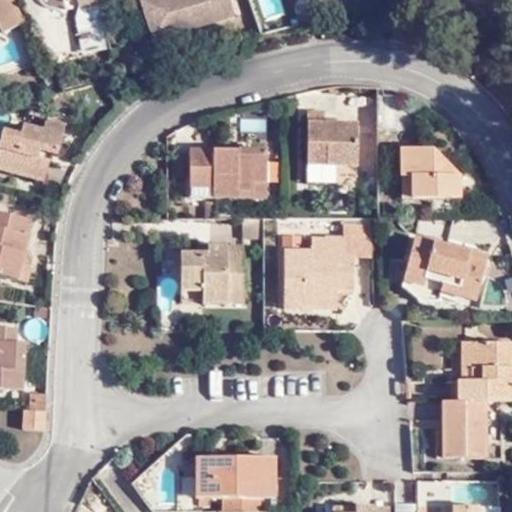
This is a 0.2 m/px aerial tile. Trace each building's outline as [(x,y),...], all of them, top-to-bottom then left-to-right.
[(0,0),(0,19),(4,28),(24,19),(16,0),(0,0)] [(167,35),(157,0),(143,0),(155,39),(167,35)] [(157,0),(167,35),(237,14),(232,0),(157,0)] [(101,3),(73,8),(82,56),(110,50),(101,3)] [(66,98),(51,102),(54,115),(69,112),(66,98)] [(310,164),(360,164),(358,118),(339,119),(327,119),(327,110),(326,106),(309,106),(310,164)] [(338,111),(327,110),(327,119),(339,119),(338,111)] [(54,153),(62,126),(44,121),(39,134),(20,128),(18,137),(5,134),(0,150),(0,169),(34,179),(38,164),(43,150),(54,153)] [(464,200),(465,176),(429,145),(407,144),(406,173),(417,174),(417,195),(418,199),(464,200)] [(257,180),(271,181),(270,145),(191,145),(192,183),(215,183),(216,195),(239,195),(239,187),(257,187),(257,180)] [(34,179),(31,186),(41,189),(47,167),(38,164),(34,179)] [(360,173),(360,164),(310,164),(311,173),(360,173)] [(34,179),(0,169),(0,177),(31,186),(34,179)] [(417,174),(406,173),(407,195),(417,195),(417,174)] [(271,195),(271,181),(257,180),(257,187),(239,187),(239,195),(271,195)] [(193,195),(216,195),(215,183),(192,183),(193,195)] [(0,270),(28,278),(32,262),(30,262),(23,260),(26,249),(35,215),(0,206),(0,270)] [(248,237),(269,238),(269,217),(248,217),(248,237)] [(309,297),(340,296),(341,288),(358,288),(356,253),(373,253),(374,227),(369,221),(347,220),(346,237),(315,238),(315,248),(285,248),(287,308),(309,309),(309,297)] [(487,296),(487,234),(411,234),(409,291),(431,302),(432,284),(451,283),(450,296),(487,296)] [(205,243),(205,255),(217,256),(218,244),(205,243)] [(237,292),(252,292),(252,244),(218,244),(217,256),(205,255),(190,255),(189,290),(208,290),(208,299),(208,305),(237,306),(237,292)] [(26,249),(23,260),(30,262),(33,251),(26,249)] [(189,298),(208,299),(208,290),(189,290),(189,298)] [(251,306),(252,292),(237,292),(237,306),(251,306)] [(340,307),(340,296),(309,297),(309,309),(340,307)] [(0,386),(17,388),(22,343),(17,343),(19,335),(12,334),(12,328),(0,326),(0,386)] [(454,397),(488,397),(511,396),(511,341),(461,341),(462,369),(470,369),(470,380),(450,380),(450,397),(454,397)] [(30,406),(47,407),(48,389),(31,388),(30,406)] [(450,397),(442,397),(442,456),(453,456),(454,397),(450,397)] [(488,397),(454,397),(453,456),(487,456),(488,397)] [(26,426),(46,427),(47,407),(30,406),(27,406),(26,426)] [(235,493),(235,508),(238,508),(264,508),(267,508),(266,492),(281,492),(280,448),(220,447),(220,462),(207,463),(208,491),(211,492),(223,493),(235,493)] [(207,447),(207,463),(220,462),(220,447),(207,447)]
